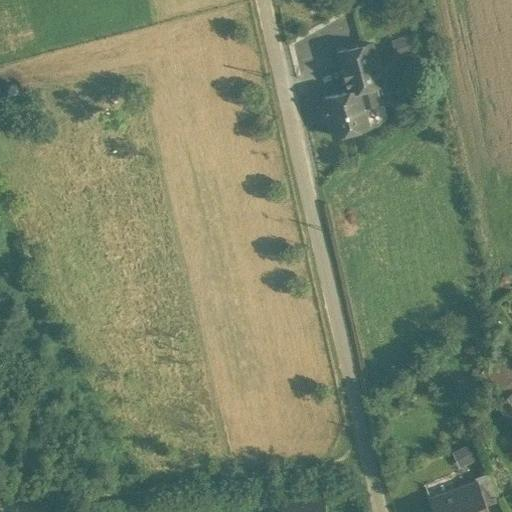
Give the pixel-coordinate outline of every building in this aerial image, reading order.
[(420,33),(400,41),(407,59),(426,51),(420,33)] [(355,48),(365,90),(369,89),(374,109),(401,103),(386,40),(355,48)] [(374,130),(369,111),(364,90),(332,98),(341,137),(374,130)] [(511,349),(483,370),(496,387),(511,374),(511,349)] [(511,390),(497,402),(511,420),(511,390)] [(449,448),(455,463),(472,457),(467,442),(449,448)] [(488,472),(474,477),(476,483),(477,482),(486,505),(498,500),(488,472)] [(476,483),(429,500),(433,511),(488,511),(486,505),(477,482),(476,483)] [(325,511),(324,495),(281,499),(281,511),(325,511)]
